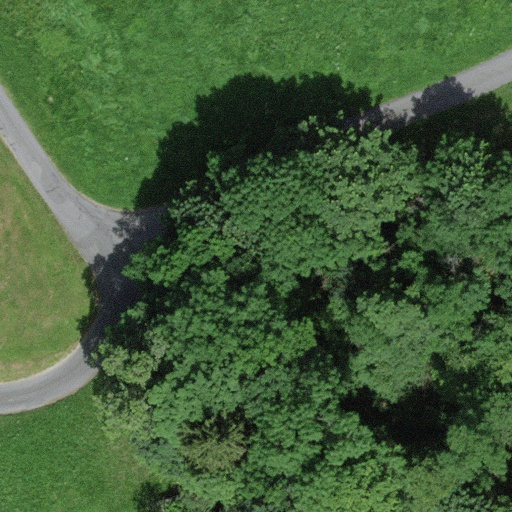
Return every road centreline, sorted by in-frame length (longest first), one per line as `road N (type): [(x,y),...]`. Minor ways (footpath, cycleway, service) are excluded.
road 1 (residential): [(120,257),(188,237),(387,120),(511,64)]
road 2 (residential): [(0,396),(46,387),(95,348),(117,303),(120,257)]
road 3 (residential): [(0,108),(71,213),(120,257)]
